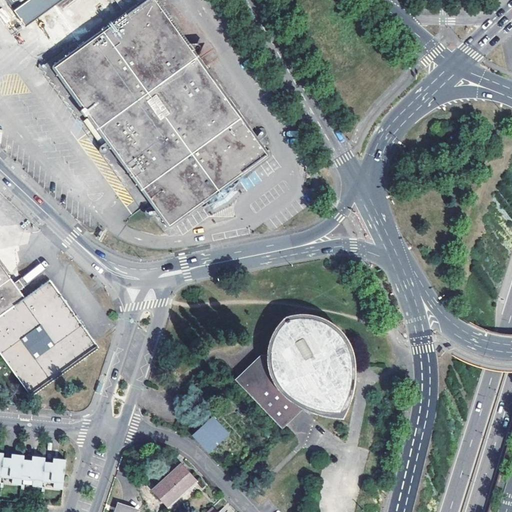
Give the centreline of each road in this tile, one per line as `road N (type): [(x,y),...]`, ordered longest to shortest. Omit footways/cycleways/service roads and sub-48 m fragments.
road 1 (secondary): [(400,268),(429,373),(403,511)]
road 2 (secondary): [(256,0),(358,189)]
road 3 (trunk): [(511,311),(449,511)]
road 4 (tertiary): [(136,277),(94,257),(0,169)]
road 5 (residential): [(123,424),(191,449),(251,511)]
road 6 (residential): [(136,277),(96,430)]
road 7 (secondary): [(453,66),(390,130),(358,189)]
road 8 (residential): [(123,424),(165,274)]
road 9 (secondary): [(400,268),(460,333),(511,347)]
road 10 (tertiary): [(294,247),(165,274)]
road 11 (trunk): [(473,511),(511,389)]
